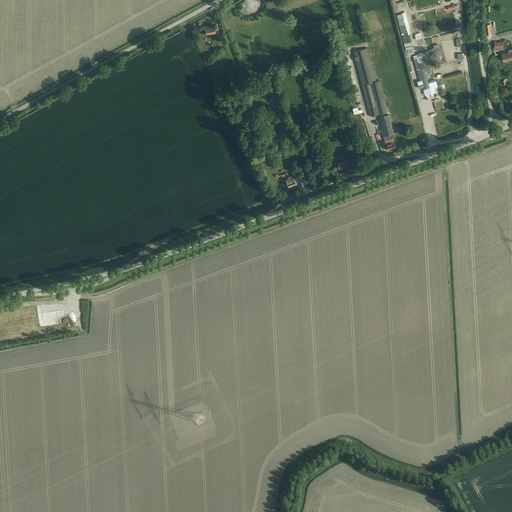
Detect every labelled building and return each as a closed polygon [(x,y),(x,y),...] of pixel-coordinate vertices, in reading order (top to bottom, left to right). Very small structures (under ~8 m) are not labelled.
[(404,0),(402,0),(399,1),(402,11),(407,10),(404,0)] [(404,32),(401,33),(406,50),(408,50),(409,53),(413,52),(410,42),(407,43),(404,32)] [(355,50),(354,51),(370,116),(378,113),(387,111),(379,80),(376,81),(367,47),(355,50)] [(511,49),(507,50),(508,53),(505,54),(504,52),(503,53),(503,54),(502,54),(504,61),(511,58),(511,49)] [(423,60),(415,62),(420,80),(423,79),(425,88),(430,87),(425,68),(423,60)] [(277,93),(271,95),(276,109),(281,107),(277,93)] [(424,107),(425,106),(426,112),(431,111),(427,97),(422,98),(424,107)] [(388,115),(379,117),(382,128),(381,128),(384,141),(388,150),(396,147),(393,138),(394,137),(391,124),(388,115)] [(335,156),(332,157),(334,164),(337,163),(339,169),(347,166),(346,161),(352,158),(350,152),(344,154),(342,155),(341,154),(335,156)] [(320,173),(325,171),(322,162),(317,164),(320,173)] [(299,171),(285,177),(288,187),(296,184),(295,181),(302,178),(304,178),(302,171),(299,171)] [(50,312),(50,321),(65,321),(64,311),(50,312)] [(0,324),(21,322),(20,314),(0,316),(0,324)]
